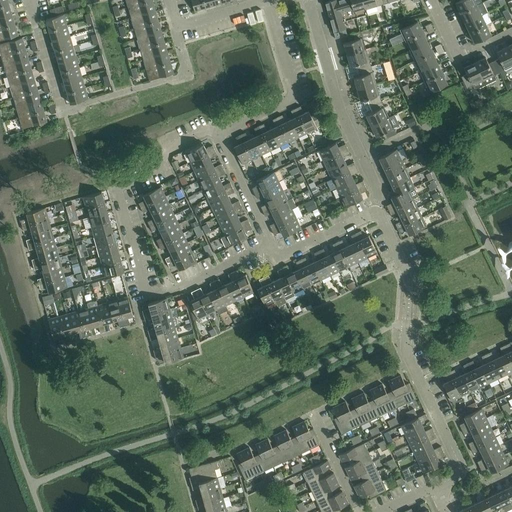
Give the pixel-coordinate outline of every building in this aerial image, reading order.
[(205,9),(202,0),(191,0),(194,12),(205,9)] [(214,0),(202,0),(205,9),(216,6),(214,0)] [(356,18),(350,0),(332,0),(325,2),(334,33),(345,29),(343,22),(356,18)] [(362,0),(350,0),(356,18),(367,14),(366,10),(362,0)] [(362,0),(366,10),(383,5),(381,0),(362,0)] [(461,0),(455,3),(460,13),(477,5),(474,0),(461,0)] [(152,1),(128,8),(131,18),(155,11),(152,1)] [(9,4),(0,6),(0,18),(12,15),(9,4)] [(477,5),(460,13),(465,23),(481,15),(477,5)] [(155,11),(131,18),(134,29),(158,21),(155,11)] [(12,15),(0,18),(0,29),(15,25),(12,15)] [(46,20),(49,31),(67,25),(64,15),(46,20)] [(481,15),(465,23),(469,33),(486,25),(481,15)] [(158,21),(134,29),(137,39),(161,32),(158,21)] [(400,30),(405,40),(422,32),(417,21),(400,30)] [(15,25),(0,29),(0,41),(18,36),(15,25)] [(67,25),(49,31),(52,41),(70,36),(67,25)] [(486,25),(469,33),(474,43),(491,35),(486,25)] [(362,37),(370,35),(368,29),(361,32),(362,37)] [(161,32),(137,39),(140,49),(164,42),(161,32)] [(343,43),(347,55),(366,49),(362,37),(361,32),(349,35),(350,41),(343,43)] [(422,32),(405,40),(410,51),(427,42),(422,32)] [(70,36),(52,41),(55,51),(73,46),(70,36)] [(0,44),(0,52),(1,56),(25,49),(22,38),(0,44)] [(164,42),(140,49),(143,60),(167,52),(164,42)] [(427,42),(410,51),(414,61),(432,53),(427,42)] [(73,46),(55,51),(58,62),(76,57),(73,46)] [(499,59),(494,61),(499,73),(511,66),(511,57),(507,47),(496,52),(499,59)] [(25,49),(1,56),(4,66),(28,59),(25,49)] [(366,49),(347,55),(350,66),(357,64),(359,70),(371,66),(366,49)] [(167,52),(143,60),(146,70),(170,63),(167,52)] [(432,53),(414,61),(419,71),(437,63),(432,53)] [(76,57),(58,62),(61,72),(79,67),(76,57)] [(485,57),(474,63),(485,85),(496,80),(494,75),(499,73),(494,61),(488,64),(485,57)] [(28,59),(4,66),(7,77),(31,70),(28,59)] [(170,63),(146,70),(149,81),(174,74),(170,63)] [(437,63),(419,71),(424,82),(442,73),(437,63)] [(485,85),(474,63),(464,68),(467,74),(461,77),(467,88),(474,85),(475,87),(478,88),(485,85)] [(354,78),(357,89),(376,84),(371,66),(359,70),(360,76),(354,78)] [(79,67),(61,72),(64,83),(82,77),(79,67)] [(31,70),(7,77),(10,87),(34,80),(31,70)] [(442,73),(424,82),(429,92),(447,84),(442,73)] [(82,77),(64,83),(67,93),(85,88),(82,77)] [(34,80),(10,87),(13,97),(38,90),(34,80)] [(376,84),(357,89),(360,101),(367,99),(369,106),(381,101),(376,84)] [(85,88),(67,93),(70,104),(88,99),(85,88)] [(38,90),(13,97),(16,108),(41,101),(38,90)] [(41,101),(16,108),(19,118),(44,111),(41,101)] [(381,101),(369,106),(372,112),(366,115),(371,126),(389,117),(381,101)] [(300,106),(295,109),(307,133),(317,128),(309,111),(304,113),(300,106)] [(294,118),(290,120),(298,137),(307,133),(295,109),(291,111),(294,118)] [(44,111),(19,118),(23,129),(47,122),(44,111)] [(282,115),(277,117),(289,142),(298,137),(290,120),(285,122),(282,115)] [(276,127),(271,129),(280,146),(289,142),(277,117),(272,120),(276,127)] [(389,117),(371,126),(376,137),(382,134),(385,139),(396,134),(389,117)] [(413,118),(407,121),(410,127),(415,124),(413,118)] [(263,124),(259,126),(270,151),(280,146),(271,129),(267,131),(263,124)] [(257,136),(253,138),(261,155),(270,151),(259,126),(254,128),(257,136)] [(245,133),(240,135),(252,159),(261,155),(253,138),(248,140),(245,133)] [(252,159),(240,135),(235,137),(239,144),(234,147),(242,164),(252,159)] [(318,151),(323,160),(347,149),(345,144),(338,147),(336,143),(318,151)] [(186,152),(190,162),(215,150),(212,145),(205,149),(203,144),(186,152)] [(347,149),(323,160),(327,170),(345,161),(342,157),(350,154),(347,149)] [(215,150),(190,162),(195,171),(212,163),(210,158),(217,155),(215,150)] [(379,158),(383,168),(401,159),(396,150),(379,158)] [(401,159),(383,168),(388,177),(405,168),(401,159)] [(345,161),(327,170),(332,179),(356,167),(354,162),(347,166),(345,161)] [(212,163),(195,171),(199,180),(223,169),(221,164),(214,167),(212,163)] [(356,167),(332,179),(326,181),(331,190),(336,188),(353,180),(351,175),(358,172),(356,167)] [(405,168),(388,177),(392,186),(410,178),(405,168)] [(223,169),(199,180),(203,190),(221,181),(218,177),(226,173),(223,169)] [(252,188),(254,193),(278,182),(274,172),(257,180),(259,185),(252,188)] [(184,176),(179,179),(182,186),(188,183),(184,176)] [(171,180),(169,180),(172,186),(178,183),(178,181),(176,177),(171,180)] [(410,178),(392,186),(396,195),(397,195),(409,189),(409,190),(414,187),(410,178)] [(353,180),(336,188),(341,197),(365,186),(363,181),(356,184),(353,180)] [(221,181),(203,190),(208,199),(232,187),(230,182),(223,186),(221,181)] [(278,182),(254,193),(256,198),(264,195),(266,199),(283,191),(278,182)] [(365,186),(341,197),(345,207),(362,199),(360,194),(367,190),(365,186)] [(139,203),(141,208),(165,196),(161,187),(143,195),(146,200),(139,203)] [(232,187),(208,199),(212,208),(229,200),(227,195),(234,192),(232,187)] [(393,202),(386,205),(389,210),(413,199),(418,196),(414,187),(409,190),(409,189),(397,195),(396,195),(391,197),(393,202)] [(261,207),(263,212),(287,200),(283,191),(266,199),(268,203),(261,207)] [(83,197),(86,207),(104,202),(101,192),(83,197)] [(165,196),(141,208),(143,213),(150,210),(152,214),(170,206),(165,196)] [(287,200),(263,212),(265,216),(272,213),(274,217),(292,209),(296,207),(292,198),(287,200)] [(413,199),(389,210),(391,215),(398,212),(400,216),(417,208),(413,199)] [(229,200),(212,208),(217,217),(241,205),(239,201),(231,204),(229,200)] [(313,200),(306,203),(310,211),(317,208),(313,200)] [(104,202),(86,207),(89,217),(107,212),(104,202)] [(62,203),(54,205),(56,211),(64,209),(62,203)] [(241,205),(217,217),(221,226),(238,218),(236,214),(243,210),(241,205)] [(147,222),(150,227),(174,215),(170,206),(152,214),(154,218),(147,222)] [(440,209),(445,220),(451,217),(445,206),(440,209)] [(20,220),(22,226),(48,218),(45,208),(27,213),(28,218),(20,220)] [(395,224),(397,229),(422,217),(417,208),(400,216),(402,221),(395,224)] [(269,225),(272,230),(296,218),(292,209),(274,217),(276,222),(269,225)] [(107,212),(89,217),(91,227),(110,222),(107,212)] [(174,215),(150,227),(152,231),(159,228),(161,232),(178,224),(174,215)] [(422,217),(397,229),(400,234),(407,230),(409,235),(426,227),(422,217)] [(48,218),(22,226),(23,231),(31,229),(32,233),(51,228),(48,218)] [(238,218),(221,226),(225,236),(250,224),(247,219),(240,222),(238,218)] [(296,218),(272,230),(274,235),(281,231),(283,236),(301,228),(296,218)] [(110,222),(91,227),(94,237),(113,232),(110,222)] [(156,240),(158,245),(183,233),(178,224),(161,232),(163,237),(156,240)] [(207,224),(202,227),(205,234),(211,231),(207,224)] [(250,224),(225,236),(221,238),(225,247),(247,237),(245,232),(252,229),(250,224)] [(26,240),(27,245),(53,238),(51,228),(32,233),(33,238),(26,240)] [(360,231),(355,233),(367,258),(377,253),(368,236),(364,238),(360,231)] [(113,232),(94,237),(97,247),(115,242),(113,232)] [(183,233),(158,245),(161,250),(168,246),(170,251),(187,242),(183,233)] [(354,243),(350,245),(358,262),(367,258),(355,233),(351,236),(354,243)] [(53,238),(27,245),(29,250),(36,248),(38,253),(56,248),(53,238)] [(342,240),(337,242),(349,267),(358,262),(350,245),(345,247),(342,240)] [(115,242),(97,247),(100,257),(118,251),(115,242)] [(165,259),(167,263),(192,252),(187,242),(170,251),(172,255),(165,259)] [(336,252),(331,254),(339,271),(349,267),(337,242),(332,244),(336,252)] [(31,260),(33,265),(59,257),(56,248),(38,253),(39,258),(31,260)] [(323,249),(319,251),(330,275),(339,271),(331,254),(327,256),(323,249)] [(118,251),(100,257),(103,266),(121,261),(118,251)] [(317,260),(313,262),(321,280),(330,275),(319,251),(314,253),(317,260)] [(192,252),(167,263),(169,268),(177,265),(179,270),(196,261),(192,252)] [(59,257),(33,265),(34,270),(42,268),(43,273),(62,267),(59,257)] [(305,257),(300,260),(312,284),(321,280),(313,262),(308,265),(305,257)] [(299,269),(294,271),(303,288),(312,284),(300,260),(295,262),(299,269)] [(121,261),(103,266),(105,277),(124,271),(121,261)] [(385,264),(374,269),(377,277),(388,271),(385,264)] [(287,266),(282,268),(293,293),(303,288),(294,271),(290,273),(287,266)] [(37,279),(38,284),(64,277),(62,267),(43,273),(45,277),(37,279)] [(280,278),(276,280),(284,297),(286,302),(296,297),(293,293),(282,268),(277,271),(280,278)] [(237,270),(232,272),(244,297),(254,292),(245,275),(241,277),(237,270)] [(231,282),(227,284),(235,301),(244,297),(232,272),(228,275),(231,282)] [(268,275),(263,277),(275,302),(284,297),(276,280),(272,282),(268,275)] [(64,277),(38,284),(40,290),(47,287),(49,293),(67,287),(64,277)] [(262,287),(257,289),(265,306),(275,302),(263,277),(259,280),(262,287)] [(219,279),(214,281),(226,305),(235,301),(227,284),(222,286),(219,279)] [(213,290),(208,293),(216,310),(219,314),(228,310),(226,305),(214,281),(209,283),(213,290)] [(78,287),(72,289),(74,295),(80,294),(79,292),(78,287)] [(200,288),(196,290),(207,314),(216,310),(208,293),(204,295),(200,288)] [(191,292),(194,299),(189,302),(194,312),(196,315),(198,319),(207,314),(196,290),(191,292)] [(335,291),(328,294),(330,299),(332,299),(337,296),(335,291)] [(128,297),(117,300),(125,326),(130,325),(128,317),(133,316),(128,297)] [(142,311),(143,316),(169,308),(166,298),(148,303),(149,309),(142,311)] [(117,300),(108,303),(113,321),(117,320),(120,327),(125,326),(117,300)] [(88,308),(93,327),(98,325),(100,333),(105,332),(98,306),(96,301),(87,303),(88,308)] [(108,303),(98,306),(105,332),(110,330),(108,322),(113,321),(108,303)] [(88,308),(78,311),(85,337),(91,336),(88,328),(93,327),(88,308)] [(169,308),(143,316),(145,321),(152,319),(154,323),(172,318),(169,308)] [(78,311),(68,314),(74,332),(78,331),(80,339),(85,337),(78,311)] [(68,314),(59,317),(66,343),(71,341),(69,334),(74,332),(68,314)] [(66,343),(59,317),(48,320),(53,338),(59,336),(61,344),(66,343)] [(147,330),(149,335),(175,328),(172,318),(154,323),(155,328),(147,330)] [(175,328),(149,335),(150,341),(158,338),(159,343),(178,338),(175,328)] [(153,350),(154,355),(180,348),(178,338),(159,343),(161,348),(153,350)] [(503,355),(499,357),(507,374),(511,371),(511,361),(505,345),(500,348),(503,355)] [(180,348),(154,355),(156,360),(164,358),(165,363),(183,358),(180,348)] [(491,352),(486,354),(498,379),(507,374),(499,357),(494,359),(491,352)] [(485,364),(480,366),(489,383),(498,379),(486,354),(481,357),(485,364)] [(473,361),(468,363),(479,387),(489,383),(480,366),(476,368),(473,361)] [(466,372),(462,375),(470,392),(479,387),(468,363),(463,365),(466,372)] [(454,370),(449,372),(461,396),(470,392),(462,375),(458,377),(454,370)] [(461,396),(449,372),(445,374),(448,381),(443,383),(451,401),(461,396)] [(401,375),(394,378),(406,403),(416,399),(408,383),(405,385),(401,375)] [(393,391),(390,392),(397,408),(406,403),(394,378),(388,381),(393,391)] [(382,384),(376,387),(388,412),(397,408),(390,392),(387,393),(382,384)] [(374,399),(371,401),(379,417),(388,412),(376,387),(370,390),(374,399)] [(364,393),(358,396),(369,421),(379,417),(371,401),(368,402),(364,393)] [(356,408),(353,410),(360,425),(369,421),(358,396),(351,399),(356,408)] [(345,402),(339,405),(351,430),(360,425),(353,410),(350,411),(345,402)] [(351,430),(339,405),(333,408),(337,417),(334,419),(341,434),(351,430)] [(459,425),(462,430),(486,418),(481,408),(464,417),(466,421),(459,425)] [(401,425),(405,435),(423,427),(421,422),(428,419),(425,414),(401,425)] [(486,418),(462,430),(464,435),(471,431),(473,436),(490,427),(486,418)] [(304,421),(298,424),(310,449),(320,445),(312,429),(309,430),(304,421)] [(296,436),(293,438),(301,454),(310,449),(298,424),(292,427),(296,436)] [(423,427),(405,435),(410,444),(434,433),(432,428),(425,431),(423,427)] [(468,443),(470,448),(495,437),(490,427),(473,436),(475,440),(468,443)] [(286,430),(280,433),(292,458),(301,454),(293,438),(291,439),(286,430)] [(278,445),(275,447),(282,462),(292,458),(280,433),(274,436),(278,445)] [(434,433),(410,444),(414,453),(431,445),(429,441),(436,437),(434,433)] [(495,437),(470,448),(472,453),(480,450),(482,454),(499,446),(495,437)] [(268,439),(261,442),(273,467),(282,462),(275,447),(272,448),(268,439)] [(260,454),(257,455),(264,471),(273,467),(261,442),(255,445),(260,454)] [(340,451),(347,448),(344,442),(337,445),(340,451)] [(352,457),(353,460),(369,453),(364,443),(339,455),(342,462),(352,457)] [(431,445),(414,453),(419,463),(443,451),(441,446),(434,450),(431,445)] [(477,462),(479,467),(503,455),(499,446),(482,454),(484,458),(477,462)] [(249,447),(243,450),(255,475),(264,471),(257,455),(254,457),(249,447)] [(255,475),(243,450),(237,453),(241,463),(238,464),(245,480),(255,475)] [(443,451),(419,463),(423,472),(440,464),(438,459),(445,456),(443,451)] [(345,467),(348,474),(373,462),(369,453),(353,460),(354,463),(345,467)] [(503,455),(479,467),(481,471),(488,468),(491,473),(508,465),(503,455)] [(302,472),(307,482),(323,475),(321,472),(331,467),(327,460),(302,472)] [(190,481),(191,485),(217,478),(215,470),(218,468),(216,461),(189,468),(192,480),(190,481)] [(373,462),(348,474),(351,480),(360,476),(362,478),(377,471),(373,462)] [(354,486),(357,492),(382,480),(377,471),(362,478),(363,481),(354,486)] [(323,475),(307,482),(311,491),(336,479),(333,473),(324,477),(323,475)] [(411,475),(405,478),(407,482),(415,478),(413,474),(411,475)] [(217,478),(191,485),(192,490),(200,488),(201,493),(220,488),(217,478)] [(336,479),(311,491),(316,500),(331,493),(330,490),(339,485),(336,479)] [(382,480),(357,492),(360,498),(369,494),(371,497),(386,490),(382,480)] [(195,500),(197,505),(223,497),(220,488),(201,493),(203,498),(195,500)] [(511,503),(505,489),(496,493),(504,511),(511,506),(511,503)] [(331,493),(316,500),(320,510),(345,498),(342,491),(333,496),(331,493)] [(496,493),(486,498),(493,511),(501,511),(504,511),(496,493)] [(223,497),(197,505),(198,510),(206,508),(206,511),(208,511),(225,507),(223,497)] [(345,498),(320,510),(321,511),(339,511),(340,511),(339,508),(348,504),(345,498)] [(493,511),(486,498),(477,502),(481,511),(493,511)] [(423,511),(421,511),(429,511),(425,502),(420,504),(423,511)] [(481,511),(477,502),(468,507),(470,511),(481,511)]
